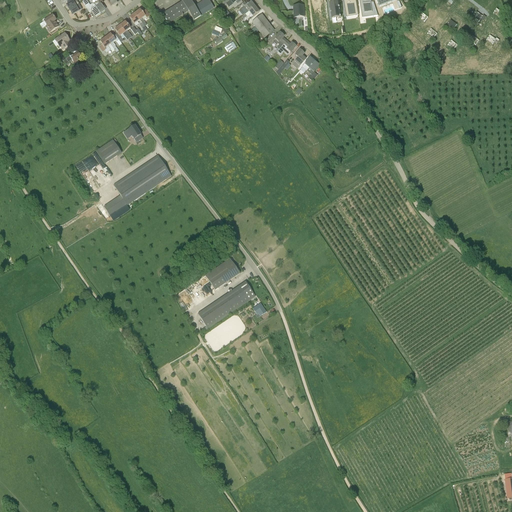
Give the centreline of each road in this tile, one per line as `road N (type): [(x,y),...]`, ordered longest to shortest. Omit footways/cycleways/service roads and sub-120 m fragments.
road 1 (unclassified): [(365,511),(316,418),(269,288),(105,72)]
road 2 (track): [(238,511),(0,153)]
road 3 (unclassified): [(511,294),(424,215),(339,78)]
